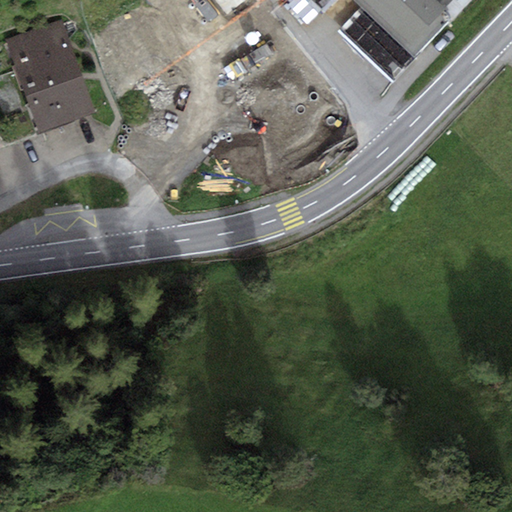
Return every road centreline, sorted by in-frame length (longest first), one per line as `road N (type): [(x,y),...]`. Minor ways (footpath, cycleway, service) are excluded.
road 1 (secondary): [(154,244),(243,230),(322,198),(379,157),(511,19)]
road 2 (residential): [(154,244),(148,205),(117,166),(78,166),(0,205)]
road 3 (secondary): [(0,265),(154,244)]
